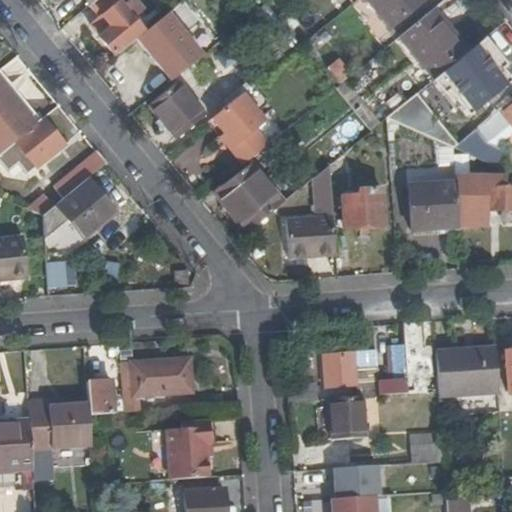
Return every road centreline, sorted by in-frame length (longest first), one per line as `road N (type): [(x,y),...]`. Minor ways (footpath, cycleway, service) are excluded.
road 1 (residential): [(251,307),(0,0)]
road 2 (residential): [(511,290),(251,307)]
road 3 (residential): [(251,307),(0,322)]
road 4 (residential): [(277,511),(267,365),(251,307)]
